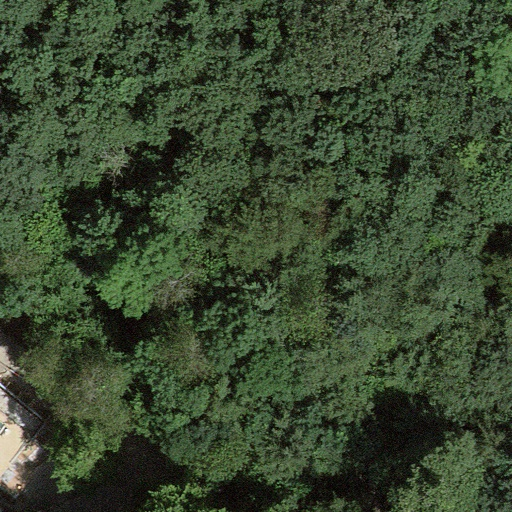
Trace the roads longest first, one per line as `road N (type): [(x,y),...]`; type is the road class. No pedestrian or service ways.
road 1 (track): [(260,511),(0,341)]
road 2 (track): [(97,511),(118,501),(245,500)]
